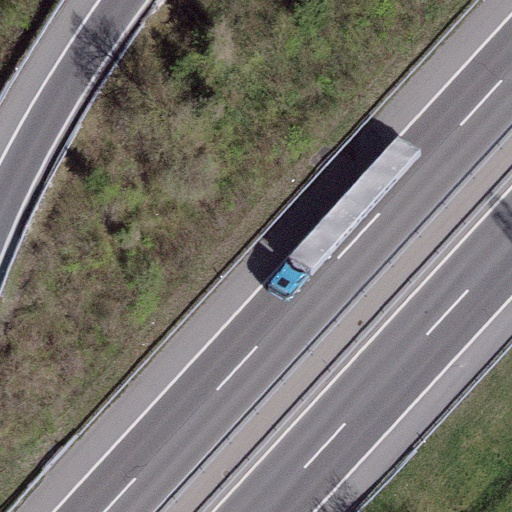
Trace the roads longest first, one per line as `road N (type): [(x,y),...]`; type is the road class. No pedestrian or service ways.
road 1 (motorway): [(511,71),(107,511)]
road 2 (motorway): [(265,511),(511,244)]
road 3 (motorway): [(123,0),(50,110),(0,207)]
